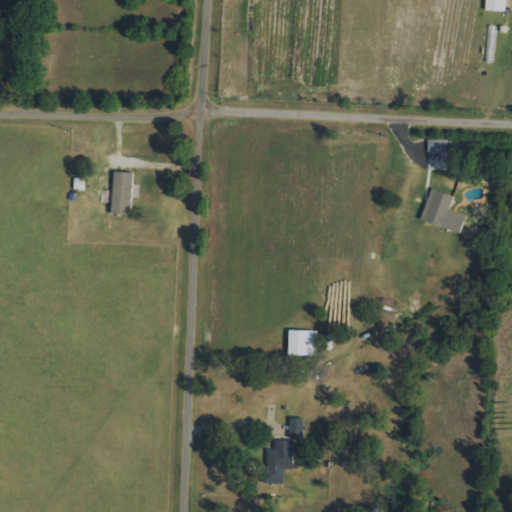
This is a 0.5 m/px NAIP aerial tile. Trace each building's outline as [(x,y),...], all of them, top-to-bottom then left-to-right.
[(446,152),(446,140),(428,140),(428,152),(446,152)] [(131,214),(133,172),(114,171),(112,213),(131,214)] [(442,227),(453,196),(432,188),(421,219),(442,227)] [(317,330),(289,330),(288,355),(317,355),(317,330)] [(302,438),(303,418),(289,418),(289,437),(302,438)] [(267,449),(267,483),(283,483),(283,469),(293,469),(293,440),(274,440),(274,449),(267,449)]
